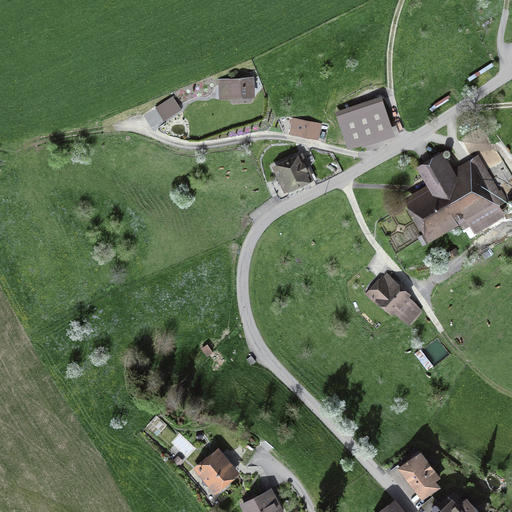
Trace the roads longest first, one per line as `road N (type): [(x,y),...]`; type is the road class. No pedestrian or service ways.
road 1 (unclassified): [(409,511),(261,357),(245,320),(246,250),(277,210),(404,147),(511,73)]
road 2 (track): [(404,147),(388,85),(388,44),(402,0)]
